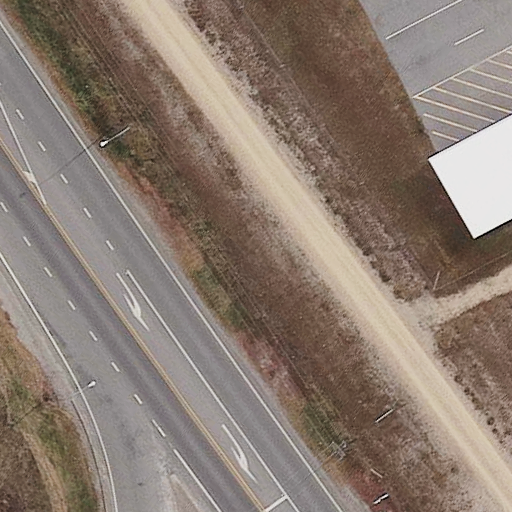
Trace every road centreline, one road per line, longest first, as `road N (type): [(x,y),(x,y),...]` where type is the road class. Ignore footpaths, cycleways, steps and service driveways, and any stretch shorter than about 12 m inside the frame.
road 1 (primary): [(52,174),(285,511)]
road 2 (primary): [(133,511),(123,438),(52,174)]
